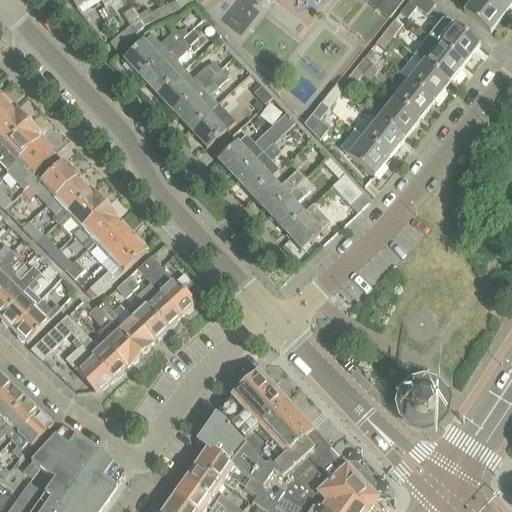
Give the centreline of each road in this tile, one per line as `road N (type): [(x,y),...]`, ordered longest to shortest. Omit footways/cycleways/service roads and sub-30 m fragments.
road 1 (residential): [(272,320),(159,197),(118,130),(0,3)]
road 2 (residential): [(272,320),(321,291),(398,215),(511,73)]
road 3 (residential): [(140,461),(195,381),(272,320)]
road 4 (residential): [(0,345),(140,461)]
road 5 (residential): [(376,429),(272,320)]
road 6 (secondary): [(441,495),(511,389)]
